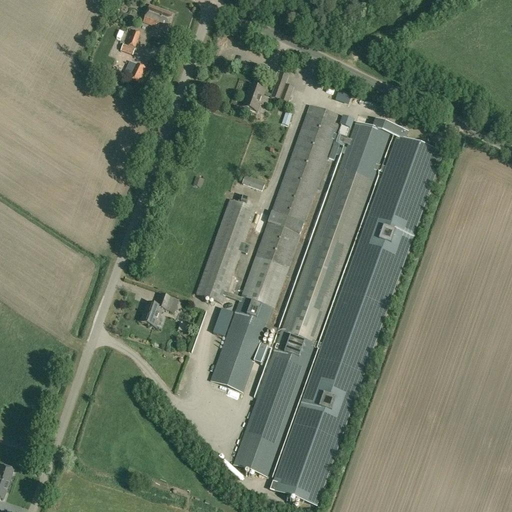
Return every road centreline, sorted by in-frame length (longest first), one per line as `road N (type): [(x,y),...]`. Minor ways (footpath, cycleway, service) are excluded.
road 1 (unclassified): [(30,511),(212,5)]
road 2 (unclassified): [(511,149),(212,5)]
